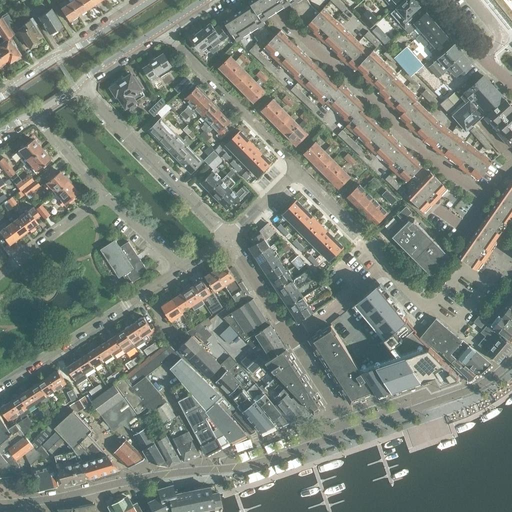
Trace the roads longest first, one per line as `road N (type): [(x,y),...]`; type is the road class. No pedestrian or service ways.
road 1 (residential): [(347,430),(257,463),(37,501)]
road 2 (unclassified): [(486,198),(420,147),(268,0)]
road 3 (unclassified): [(0,387),(182,269)]
road 4 (unclassified): [(228,239),(79,84)]
road 5 (unclassified): [(161,29),(297,169)]
road 6 (tertiary): [(151,0),(0,97)]
road 7 (residential): [(473,388),(347,430)]
road 8 (unclassified): [(104,196),(0,271)]
